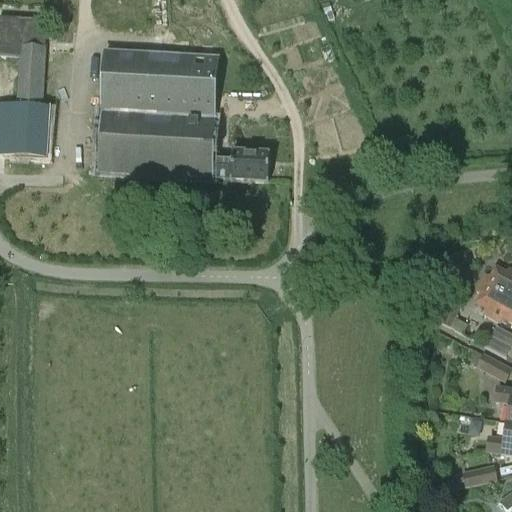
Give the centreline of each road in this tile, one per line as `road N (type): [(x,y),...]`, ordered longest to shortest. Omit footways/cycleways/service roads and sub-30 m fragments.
road 1 (residential): [(295,279),(87,275),(34,269),(0,249)]
road 2 (residential): [(312,511),(304,312),(295,279)]
